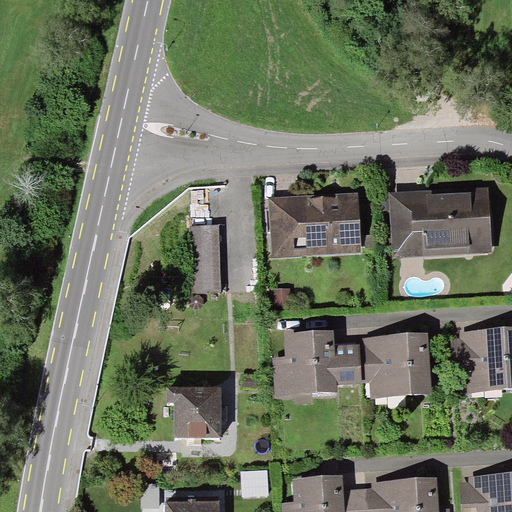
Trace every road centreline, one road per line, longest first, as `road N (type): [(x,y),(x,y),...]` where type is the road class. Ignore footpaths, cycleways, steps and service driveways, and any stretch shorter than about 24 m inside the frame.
road 1 (primary): [(120,119),(42,511)]
road 2 (residential): [(120,119),(308,149),(473,139),(511,150)]
road 3 (primary): [(145,0),(120,119)]
